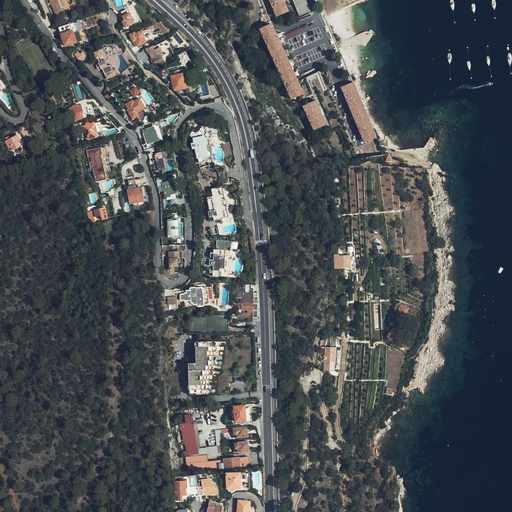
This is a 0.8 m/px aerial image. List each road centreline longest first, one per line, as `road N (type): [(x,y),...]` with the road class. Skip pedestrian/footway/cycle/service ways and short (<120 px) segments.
road 1 (residential): [(23,0),(140,149),(154,193),(162,280),(175,284),(188,273),(189,210),(176,134),(190,111),(210,106),(226,114),(246,215),(257,221)]
road 2 (secondary): [(270,511),(257,221)]
road 3 (track): [(347,337),(371,239),(392,216),(419,225),(420,320)]
road 4 (secondary): [(257,221),(232,94),(202,47),(153,0)]
road 5 (track): [(112,20),(133,55),(190,111)]
road 6 (residential): [(0,111),(15,121),(24,112),(5,69),(0,27)]
